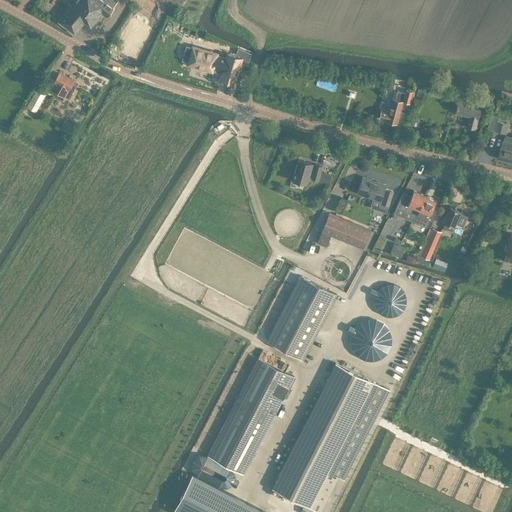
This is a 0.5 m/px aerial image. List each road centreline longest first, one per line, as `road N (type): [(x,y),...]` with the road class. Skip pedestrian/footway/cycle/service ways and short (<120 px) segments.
road 1 (tertiary): [(511,177),(213,101),(118,69),(0,6)]
road 2 (track): [(511,29),(404,38),(311,25),(263,37)]
road 3 (track): [(244,110),(263,37),(238,20),(234,0)]
